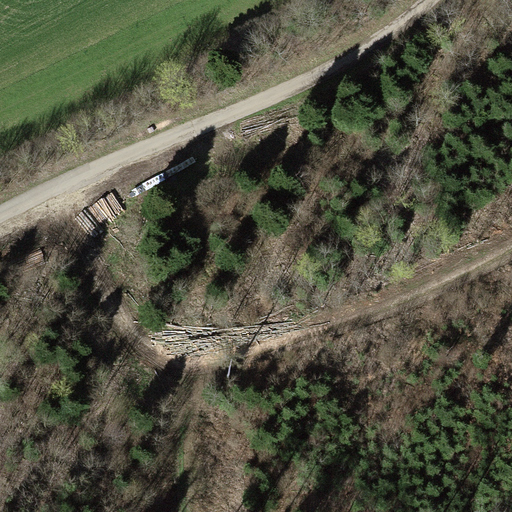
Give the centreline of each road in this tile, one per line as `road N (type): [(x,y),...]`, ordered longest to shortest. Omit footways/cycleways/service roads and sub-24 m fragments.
road 1 (track): [(511,289),(286,367),(210,381),(166,378),(135,364),(115,339),(63,186)]
road 2 (unclassified): [(0,215),(242,127),(380,37),(422,0)]
